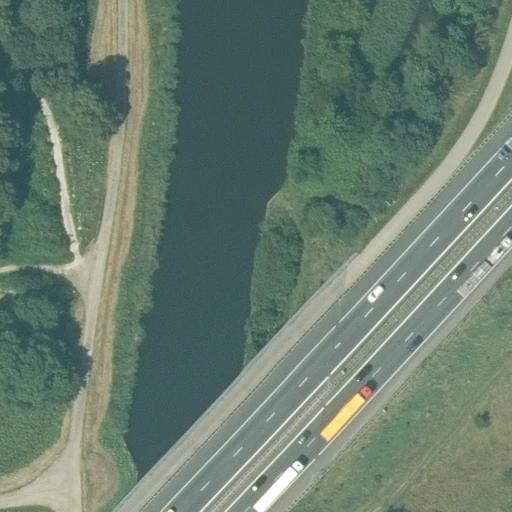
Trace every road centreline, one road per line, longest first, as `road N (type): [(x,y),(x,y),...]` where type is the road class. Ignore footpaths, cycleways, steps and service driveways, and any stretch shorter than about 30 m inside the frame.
road 1 (unclassified): [(127,511),(443,168),(477,118),(511,36)]
road 2 (unclassified): [(65,490),(109,204),(115,0)]
road 3 (motorway): [(511,157),(183,511)]
road 4 (motorway): [(248,511),(511,228)]
road 5 (track): [(387,511),(511,371)]
